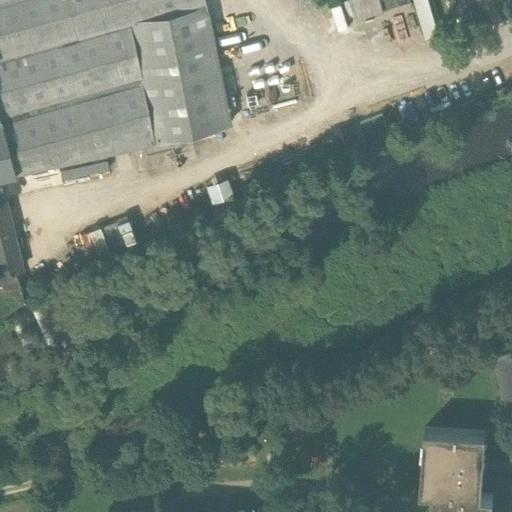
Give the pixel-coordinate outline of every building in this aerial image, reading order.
[(0,0),(0,54),(120,19),(203,3),(202,0),(0,0)] [(408,0),(383,0),(386,10),(410,3),(408,0)] [(19,191),(15,173),(229,121),(204,3),(203,3),(120,19),(0,54),(0,310),(23,302),(16,270),(20,268),(2,195),(19,191)] [(382,114),(360,123),(368,144),(390,135),(382,114)] [(511,360),(510,353),(488,360),(506,425),(511,423),(511,360)] [(271,425),(256,431),(260,441),(275,435),(271,425)] [(485,433),(424,428),(420,491),(432,491),(430,511),(491,511),(493,496),(481,495),(485,433)]
